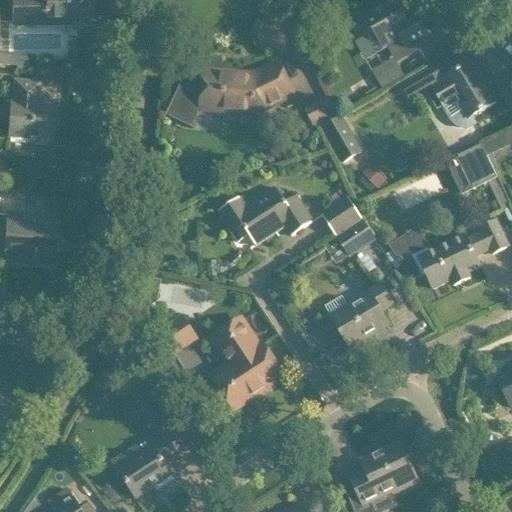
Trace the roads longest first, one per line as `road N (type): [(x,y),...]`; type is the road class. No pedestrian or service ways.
road 1 (residential): [(410,390),(387,390),(245,476),(209,511)]
road 2 (residential): [(476,511),(424,400),(410,390)]
road 3 (residential): [(410,390),(430,349),(511,310)]
